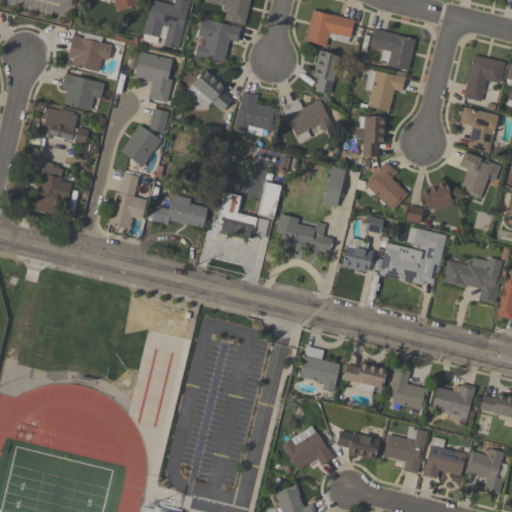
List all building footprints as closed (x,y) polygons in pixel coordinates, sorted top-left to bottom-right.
[(116,10),(112,0),(137,0),(138,3),(116,10)] [(188,0),(177,49),(163,46),(167,26),(162,25),(159,37),(157,37),(156,43),(142,40),(143,33),(142,33),(149,0),(154,0),(173,4),(174,0),(188,0)] [(249,0),(244,25),(223,20),(226,6),(205,1),(205,0),(249,0)] [(325,47),(304,41),(312,9),(354,20),(350,38),(348,37),(347,43),(334,40),(336,34),(328,32),(325,47)] [(228,40),(223,62),(194,55),(197,44),(204,46),(206,38),(197,36),(202,18),(212,20),(212,21),(230,25),(230,24),(241,27),(238,42),(228,40)] [(414,39),(407,71),(386,66),(387,62),(379,60),(382,49),(368,46),(373,29),(397,34),(397,35),(414,39)] [(71,65),(72,58),(67,57),(72,35),(82,37),(83,33),(102,37),(100,42),(111,44),(108,60),(101,58),(98,71),(71,65)] [(313,91),(317,77),(312,76),(319,50),(339,55),(329,95),(313,91)] [(166,102),(147,98),(151,81),(134,77),(136,69),(129,67),(133,51),(139,53),(139,51),(172,59),(167,78),(171,79),(166,102)] [(504,62),(499,83),(485,80),(480,101),(463,97),(473,54),(504,62)] [(225,86),(221,91),(231,99),(221,111),(210,101),(204,108),(185,92),(191,85),(191,84),(196,78),(196,77),(198,74),(199,75),(205,68),(225,86)] [(388,111),(366,106),(369,91),(363,89),(368,69),(374,71),(374,70),(394,75),(394,74),(405,77),(402,91),(393,89),(388,111)] [(104,83),(100,98),(94,96),(90,111),(62,104),(66,89),(60,88),(64,73),(104,83)] [(241,91),(256,95),(254,104),(276,109),(271,132),(246,126),(244,133),(232,130),(241,91)] [(332,125),(321,131),(318,125),(306,130),(309,136),(299,142),(296,135),(295,136),(281,108),(297,100),(301,108),(318,99),(327,118),(328,117),(332,125)] [(467,147),(472,126),(459,123),(463,106),(497,114),(489,152),(467,147)] [(41,132),(47,108),(58,110),(59,108),(73,111),(72,114),(76,114),(73,128),(76,128),(76,127),(88,130),(84,144),(73,141),(73,140),(48,135),(48,134),(41,132)] [(168,112),(163,132),(148,129),(153,108),(168,112)] [(363,115),(384,116),(383,144),(378,143),(377,157),(361,156),(362,138),(354,138),(354,128),(363,128),(363,115)] [(120,151),(139,124),(161,140),(153,151),(152,151),(146,159),(147,160),(142,167),(120,151)] [(458,191),(467,169),(458,165),(464,151),(481,158),(483,154),(489,156),(487,161),(500,166),(494,180),(487,178),(479,199),(458,191)] [(396,171),(390,178),(407,194),(391,210),(363,184),(385,161),(396,171)] [(62,168),(59,178),(61,178),(61,181),(69,183),(65,200),(57,198),(53,214),(33,209),(41,174),(40,172),(41,167),(43,166),(44,162),(53,164),(53,166),(62,168)] [(321,204),(331,166),(345,170),(341,184),(344,185),(341,196),(338,195),(335,207),(321,204)] [(141,219),(131,217),(128,229),(107,224),(115,192),(118,193),(123,173),(138,176),(133,196),(146,200),(141,219)] [(419,190),(444,180),(452,200),(427,210),(419,190)] [(280,185),(272,218),(256,214),(264,182),(280,185)] [(268,220),(264,236),(252,233),(251,238),(219,230),(220,225),(215,224),(223,191),(240,195),(236,212),(268,220)] [(204,217),(201,227),(192,225),(192,226),(167,220),(166,224),(163,224),(163,223),(154,221),(151,221),(154,205),(168,208),(171,194),(189,198),(188,203),(206,207),(204,217)] [(422,208),(419,223),(404,220),(408,205),(422,208)] [(280,244),(283,233),(275,231),(279,214),(297,218),(296,224),(313,228),(315,222),(324,224),(322,236),(331,238),(328,253),(318,250),(317,254),(313,257),(308,256),(306,252),(307,248),(303,247),(302,252),(294,250),(294,248),(280,244)] [(379,234),(363,230),(367,216),(382,219),(379,234)] [(432,284),(422,282),(421,285),(410,282),(411,280),(404,278),(403,281),(378,275),(386,242),(421,251),(419,258),(422,259),(425,249),(418,248),(419,245),(411,243),(405,242),(409,227),(415,228),(445,235),(436,273),(435,273),(432,284)] [(367,272),(340,265),(345,245),(346,245),(348,238),(368,242),(366,250),(372,251),(367,272)] [(501,261),(497,277),(498,278),(496,286),(498,286),(494,304),(477,300),(480,288),(465,285),(464,287),(441,282),(446,260),(466,265),(466,262),(470,263),(472,257),(487,261),(487,258),(501,261)] [(511,307),(509,319),(495,315),(505,276),(509,277),(511,268),(511,307)] [(339,364),(332,392),(321,390),(322,383),(298,377),(305,346),(323,350),(320,360),(339,364)] [(371,395),(354,391),(356,383),(341,379),(345,364),(358,367),(359,362),(386,368),(381,389),(373,387),(371,395)] [(409,371),(405,384),(427,389),(422,411),(391,403),(392,397),(385,396),(389,381),(390,382),(393,367),(409,371)] [(436,387),(451,391),(453,385),(459,387),(460,384),(474,387),(471,398),(470,398),(466,418),(430,409),(436,387)] [(511,418),(492,413),(492,412),(478,409),(482,395),(495,398),(496,393),(511,396),(511,418)] [(315,458),(297,470),(280,445),(290,439),(289,439),(310,425),(314,432),(315,431),(326,448),(327,448),(333,457),(320,466),(315,458)] [(426,431),(417,474),(402,470),(404,461),(381,456),(386,434),(406,439),(408,428),(414,430),(414,428),(426,431)] [(335,445),(338,430),(352,433),(378,439),(373,460),(347,453),(348,448),(335,445)] [(464,453),(459,475),(437,470),(435,479),(421,475),(424,464),(429,445),(430,445),(432,437),(444,440),(442,448),(464,453)] [(482,491),(485,478),(464,473),(469,451),(482,454),(482,455),(486,456),(487,448),(503,452),(501,460),(500,460),(497,472),(498,473),(496,478),(502,479),(498,495),(482,491)] [(273,492),(295,485),(303,507),(311,504),(313,511),(277,511),(276,509),(279,508),(273,492)]
